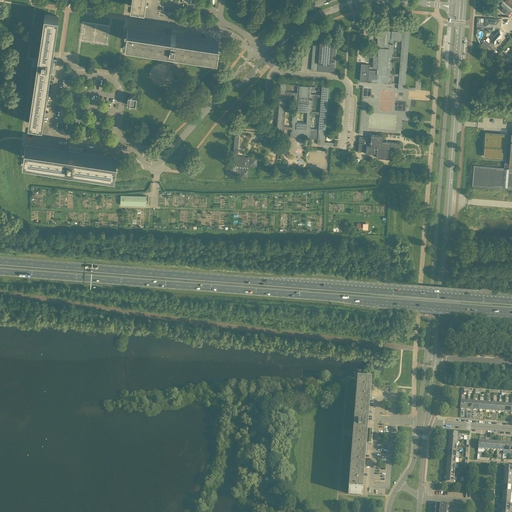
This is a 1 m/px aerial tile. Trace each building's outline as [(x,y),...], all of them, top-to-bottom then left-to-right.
[(511,9),(502,1),(499,4),(503,7),(501,9),(508,15),(511,9)] [(37,74),(30,123),(41,125),(48,80),(49,73),(50,73),(52,73),(55,74),(55,73),(57,60),(55,59),(52,59),(51,59),(57,16),(55,16),(46,14),(37,74)] [(494,27),(499,27),(500,18),(484,18),(484,26),(490,26),(490,29),(494,30),(494,27)] [(127,28),(126,39),(159,44),(180,47),(217,53),(219,42),(219,40),(210,39),(185,35),(176,34),(176,31),(171,31),(171,30),(171,33),(128,27),(127,28)] [(499,29),(490,40),(496,46),(501,40),(499,38),(503,33),(499,29)] [(373,52),(372,68),(377,68),(376,70),(369,70),(369,64),(361,63),(359,80),(368,81),(368,80),(371,81),(370,81),(391,83),(391,82),(392,77),(390,77),(390,75),(399,76),(398,83),(398,89),(415,90),(415,87),(405,86),(409,34),(409,30),(402,30),(402,31),(391,30),(391,31),(389,30),(388,30),(388,32),(385,32),(385,30),(378,30),(377,47),(378,47),(378,51),(378,52),(373,52)] [(490,47),(491,48),(494,50),(496,48),(485,39),(481,45),(483,50),(488,45),(490,47)] [(334,72),(336,49),(336,47),(332,46),(332,42),(320,41),(319,44),(319,45),(313,45),(311,70),(334,72)] [(504,62),(509,55),(502,49),(497,55),(504,62)] [(491,62),(496,66),(500,62),(495,58),(491,62)] [(311,91),(315,91),(315,86),(311,86),(297,85),(297,92),(286,92),(287,84),(287,82),(280,82),(279,101),(277,127),(276,135),(283,136),(284,128),(292,129),(292,131),(290,131),(290,136),(304,137),(311,138),(318,138),(317,144),(324,145),(329,86),(322,85),(321,94),(316,94),(311,93),(311,91)] [(485,132),(483,157),(504,159),(504,167),(504,168),(508,168),(508,167),(509,167),(509,164),(511,164),(511,131),(511,132),(511,134),(507,134),(507,133),(485,132)] [(359,137),(358,151),(366,152),(365,152),(374,153),(374,152),(376,152),(376,156),(391,158),(392,150),(399,151),(399,142),(382,141),(382,135),(371,134),(370,137),(359,137)] [(237,156),(239,136),(235,136),(232,164),(228,163),(228,172),(240,172),(240,176),(248,177),(249,165),(257,166),(257,157),(237,156)] [(25,145),(24,156),(66,162),(76,164),(115,169),(116,159),(116,158),(82,153),(82,152),(83,147),(69,145),(69,147),(68,150),(68,151),(25,145)] [(474,165),(472,186),(501,188),(503,186),(503,185),(507,185),(506,187),(508,188),(511,188),(511,167),(509,167),(508,167),(508,168),(504,168),(504,167),(474,165)] [(120,205),(146,205),(146,196),(121,195),(120,205)] [(503,212),(478,210),(477,217),(474,218),(473,226),(485,227),(485,223),(511,224),(511,207),(503,207),(503,212)] [(358,385),(350,494),(361,495),(365,443),(371,443),(372,429),(366,429),(369,386),(358,385)]
